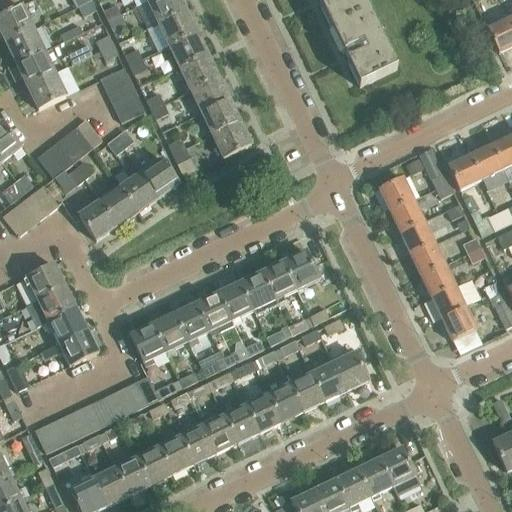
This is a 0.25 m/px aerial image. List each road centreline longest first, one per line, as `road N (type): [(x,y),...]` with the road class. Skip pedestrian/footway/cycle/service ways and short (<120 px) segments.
road 1 (residential): [(193,511),(435,395)]
road 2 (residential): [(341,201),(102,317)]
road 3 (residential): [(435,395),(341,201)]
road 4 (residential): [(331,182),(243,0)]
road 5 (residential): [(331,182),(511,96)]
road 6 (residential): [(102,317),(122,371),(27,415)]
road 7 (residential): [(102,317),(63,236),(3,265)]
road 8 (residential): [(0,88),(29,138),(90,108)]
